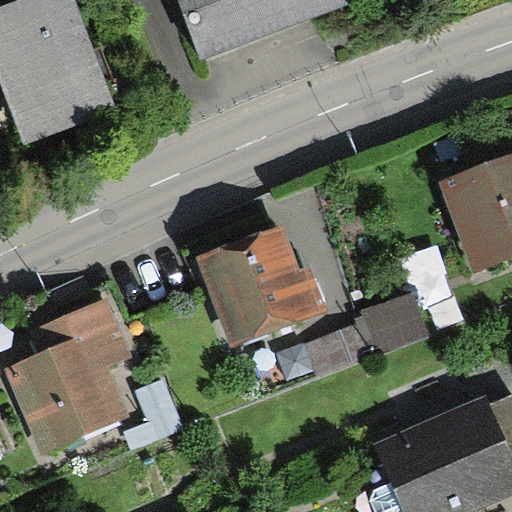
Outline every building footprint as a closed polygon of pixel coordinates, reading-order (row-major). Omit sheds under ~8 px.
[(0,111),(14,151),(107,119),(65,0),(51,0),(0,17),(0,111)] [(178,0),(203,66),(340,14),(334,0),(178,0)] [(511,171),(447,194),(475,272),(511,259),(511,171)] [(277,239),(201,270),(234,347),(309,316),(277,239)] [(411,306),(358,327),(370,357),(423,336),(411,306)] [(5,376),(42,460),(114,429),(92,379),(123,365),(101,313),(28,344),(36,363),(5,376)] [(154,447),(176,438),(155,390),(133,399),(154,447)] [(511,419),(508,410),(376,460),(395,511),(464,511),(511,494),(511,419)]
